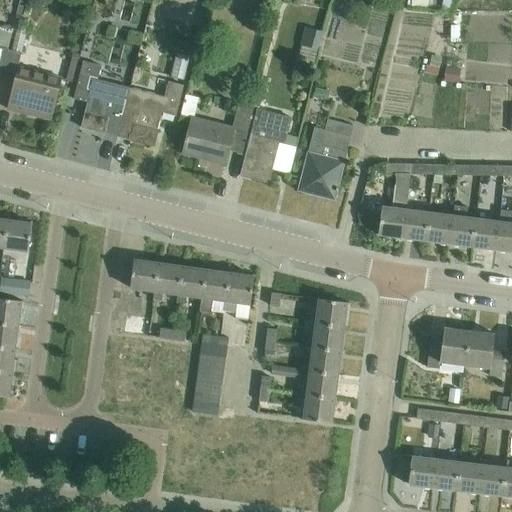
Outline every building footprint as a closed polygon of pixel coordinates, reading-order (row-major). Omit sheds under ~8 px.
[(0,19),(0,35),(16,37),(18,18),(0,16),(0,19)] [(189,70),(195,47),(183,43),(176,67),(189,70)] [(0,75),(1,76),(8,50),(0,47),(0,75)] [(8,50),(1,76),(15,79),(7,109),(52,120),(62,79),(18,68),(22,53),(8,50)] [(116,137),(117,137),(130,88),(98,80),(101,66),(83,62),(74,99),(88,103),(81,128),(105,134),(106,131),(117,134),(116,137)] [(130,88),(117,137),(154,146),(162,113),(176,117),(184,85),(169,82),(165,97),(130,88)] [(202,100),(205,88),(192,84),(189,97),(202,100)] [(229,150),(237,152),(249,107),(239,105),(233,129),(192,119),(183,154),(225,164),(229,150)] [(237,152),(246,155),(241,176),(269,183),(272,169),(289,173),(296,147),(285,144),(291,118),(249,107),(237,152)] [(299,191),(335,200),(353,126),(328,120),(325,130),(314,128),(299,191)] [(410,175),(410,165),(386,165),(385,175),(395,175),(396,180),(393,209),(382,208),(378,236),(402,239),(406,211),(409,188),(410,175)] [(410,165),(410,175),(432,176),(432,166),(410,165)] [(432,166),(432,176),(456,176),(456,166),(432,166)] [(479,167),(456,166),(456,176),(479,177),(479,167)] [(504,167),(479,167),(479,177),(504,177),(504,167)] [(448,245),(471,248),(475,220),(467,219),(468,208),(455,206),(454,217),(452,217),(448,245)] [(495,251),(511,252),(511,211),(502,210),(500,223),(498,222),(495,251)] [(402,239),(425,242),(428,214),(406,211),(402,239)] [(425,242),(448,245),(452,217),(428,214),(425,242)] [(8,220),(4,249),(28,252),(32,224),(8,220)] [(471,248),(495,251),(498,222),(475,220),(471,248)] [(129,289),(153,292),(157,263),(133,260),(129,289)] [(163,294),(177,296),(181,266),(157,263),(153,292),(154,292),(153,299),(162,301),(163,294)] [(187,297),(201,299),(205,270),(181,266),(177,296),(178,296),(177,302),(186,304),(187,297)] [(205,270),(201,299),(199,312),(210,313),(212,300),(224,302),(229,273),(205,270)] [(224,302),(223,312),(236,313),(237,304),(249,305),(253,277),(229,273),(224,302)] [(270,306),(280,307),(281,294),(272,292),(270,306)] [(0,298),(0,323),(19,326),(22,301),(0,298)] [(315,324),(344,327),(347,303),(311,298),(310,307),(317,308),(315,322),(315,324)] [(248,344),(250,317),(235,316),(234,344),(248,344)] [(123,332),(147,335),(149,320),(125,317),(123,332)] [(312,347),(341,351),(344,327),(315,324),(315,322),(304,320),(302,332),(314,333),(312,347)] [(0,347),(16,349),(19,326),(0,323),(0,347)] [(159,338),(171,339),(172,329),(161,328),(159,338)] [(268,328),(266,341),(276,343),(278,330),(268,328)] [(172,329),(171,339),(185,341),(186,331),(172,329)] [(440,363),(465,366),(469,332),(443,329),(441,345),(429,343),(426,368),(439,369),(440,363)] [(469,332),(465,366),(489,369),(488,376),(501,377),(504,353),(492,351),(494,335),(469,332)] [(193,413),(218,416),(228,339),(203,335),(193,413)] [(276,343),(266,341),(265,353),(275,355),(276,343)] [(0,347),(0,371),(13,373),(16,349),(0,347)] [(309,371),(338,375),(341,351),(312,347),(309,370),(309,371)] [(309,371),(309,370),(273,365),(272,375),(308,379),(306,395),(334,399),(338,375),(309,371)] [(13,373),(0,371),(0,396),(9,398),(13,373)] [(262,376),(260,390),(270,391),(272,377),(262,376)] [(270,391),(260,390),(259,401),(269,402),(270,391)] [(334,399),(306,395),(302,419),(331,423),(334,399)] [(417,419),(440,421),(441,411),(419,408),(417,419)] [(440,421),(462,424),(463,414),(441,411),(440,421)] [(462,424),(487,427),(488,417),(463,414),(462,424)] [(487,427),(509,430),(510,420),(488,417),(487,427)] [(185,472),(316,478),(316,468),(330,469),(330,452),(186,445),(185,472)] [(408,485),(432,488),(435,460),(412,457),(408,485)] [(432,488),(455,491),(458,463),(435,460),(432,488)] [(455,491),(478,493),(482,466),(458,463),(455,491)] [(478,493),(501,496),(505,468),(482,466),(478,493)] [(501,496),(511,497),(511,469),(505,468),(501,496)]
